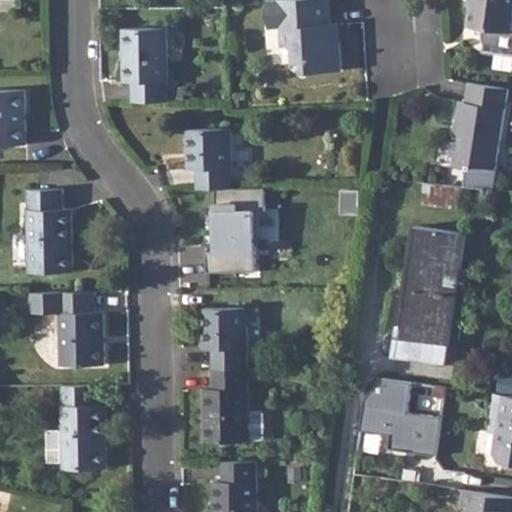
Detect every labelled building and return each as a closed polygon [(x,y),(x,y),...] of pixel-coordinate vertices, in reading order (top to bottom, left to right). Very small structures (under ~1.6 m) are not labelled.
[(327,0),(266,0),(269,30),(280,29),(282,46),(293,46),(294,63),(304,62),(304,72),(341,71),(339,39),(330,39),(329,26),(327,0)] [(511,22),(511,0),(471,0),(468,27),(482,29),(481,30),(481,32),(481,34),(481,36),(481,38),(482,40),(482,41),(482,43),(483,44),(483,45),(489,46),(488,53),(511,56),(511,29),(511,22)] [(338,25),(329,26),(330,39),(339,39),(338,25)] [(133,82),(134,102),(170,102),(169,28),(124,29),(125,82),(133,82)] [(508,89),(469,82),(467,104),(458,103),(454,133),(457,134),(452,169),(472,172),(475,169),(495,171),(508,89)] [(28,88),(0,88),(0,144),(29,145),(28,88)] [(198,168),(198,189),(216,190),(234,190),(233,128),(188,128),(188,168),(198,168)] [(462,184),(429,181),(427,202),(460,205),(462,184)] [(63,188),(31,189),(33,272),(74,270),(72,208),(65,208),(63,188)] [(234,190),(216,190),(217,205),(206,205),(208,273),(252,271),(250,211),(267,210),(266,189),(234,190)] [(416,226),(397,351),(447,359),(466,234),(416,226)] [(97,290),(62,291),(32,292),(33,312),(63,311),(64,363),(107,362),(106,309),(98,309),(97,290)] [(213,348),(213,368),(249,368),(248,307),(204,308),(205,348),(213,348)] [(249,368),(213,368),(213,387),(206,387),(206,440),(265,440),(265,408),(249,408),(249,368)] [(365,401),(361,429),(397,434),(396,445),(433,451),(443,390),(383,381),(365,401)] [(98,382),(63,383),(65,428),(50,428),(50,457),(56,462),(66,462),(66,465),(108,466),(107,403),(99,403),(98,382)] [(494,391),(492,409),(499,411),(502,392),(496,392),(494,391)] [(499,411),(492,409),(489,431),(496,432),(493,452),(498,461),(511,462),(511,393),(502,392),(499,411)] [(259,511),(259,460),(223,461),(223,480),(215,480),(215,511),(259,511)] [(511,511),(511,494),(462,486),(460,503),(467,503),(465,511),(511,511)]
